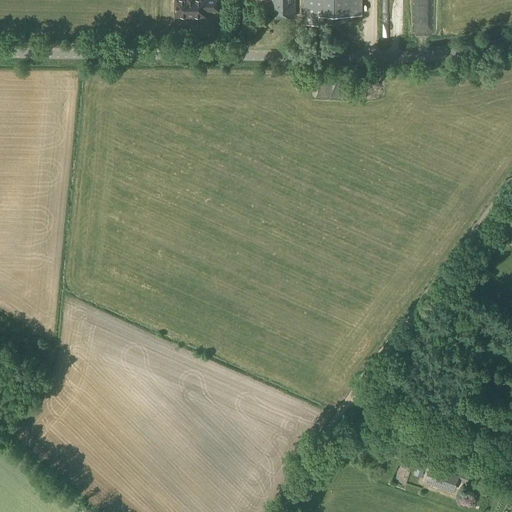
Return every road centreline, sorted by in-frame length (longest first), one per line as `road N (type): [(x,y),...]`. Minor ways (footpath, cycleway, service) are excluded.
road 1 (unclassified): [(0,54),(398,58),(511,42)]
road 2 (unclassified): [(344,405),(511,182)]
road 3 (unclassified): [(511,463),(344,405)]
road 4 (unclassified): [(276,511),(344,405)]
